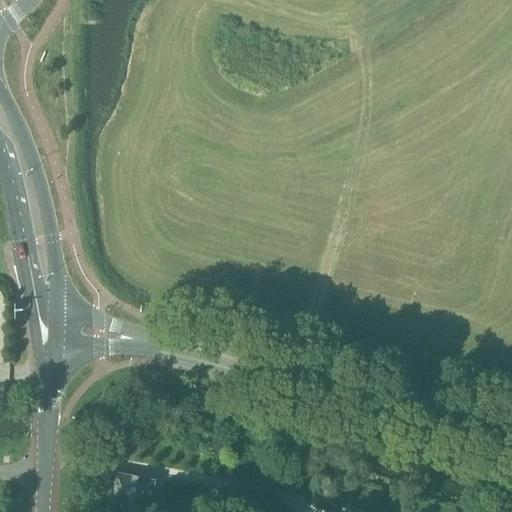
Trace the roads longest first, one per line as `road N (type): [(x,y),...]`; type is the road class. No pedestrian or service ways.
road 1 (secondary): [(511,438),(154,344),(44,331)]
road 2 (secondary): [(44,331),(33,208),(0,112)]
